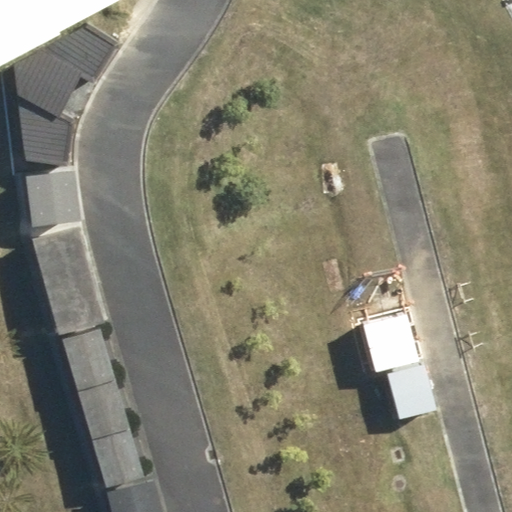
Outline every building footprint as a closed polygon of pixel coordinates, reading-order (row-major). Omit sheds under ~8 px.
[(0,0),(0,47),(42,25),(28,0),(0,0)] [(53,0),(62,15),(90,0),(53,0)] [(76,166),(29,172),(36,223),(83,217),(76,166)] [(84,222),(36,235),(62,329),(110,316),(84,222)] [(67,335),(82,384),(118,373),(104,325),(67,335)] [(82,384),(96,433),(133,422),(118,373),(82,384)] [(96,433),(110,481),(147,471),(133,422),(96,433)] [(167,511),(158,476),(110,488),(116,511),(167,511)]
